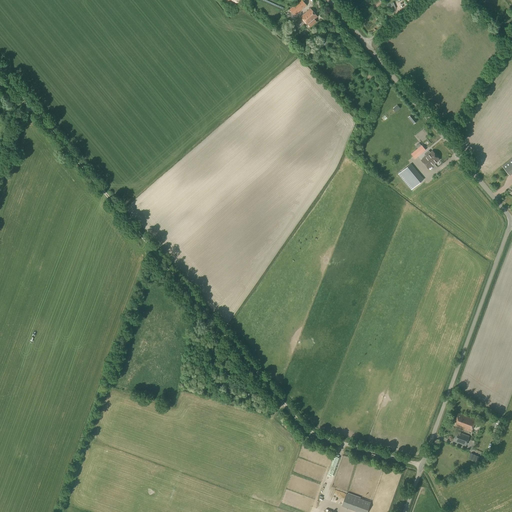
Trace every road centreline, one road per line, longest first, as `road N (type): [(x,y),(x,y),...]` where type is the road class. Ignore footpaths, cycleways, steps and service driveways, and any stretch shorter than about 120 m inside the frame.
road 1 (track): [(421,466),(313,435),(29,99)]
road 2 (unclassified): [(405,511),(511,222)]
road 3 (unclassified): [(511,222),(329,0)]
